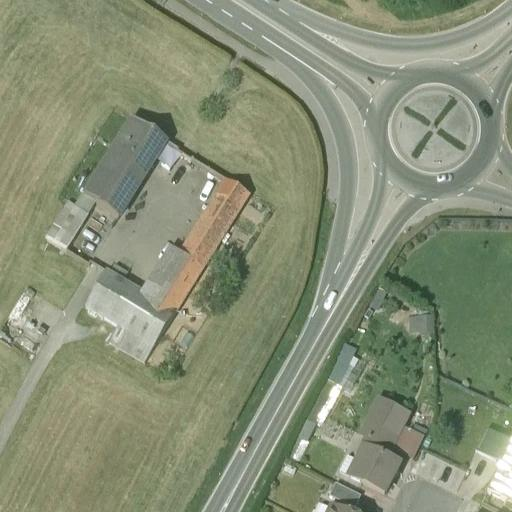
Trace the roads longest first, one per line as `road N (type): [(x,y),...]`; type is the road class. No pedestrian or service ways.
road 1 (secondary): [(253,31),(320,95),(346,159),(321,329)]
road 2 (secondary): [(511,6),(480,29),(434,44),(372,41),(290,19)]
road 3 (secondary): [(321,329),(222,511)]
road 4 (secondary): [(379,152),(375,202),(337,304)]
road 5 (secondary): [(253,31),(323,70),(377,122)]
road 6 (secondary): [(337,304),(412,205),(435,190)]
road 7 (secondary): [(416,76),(353,64),(290,19)]
